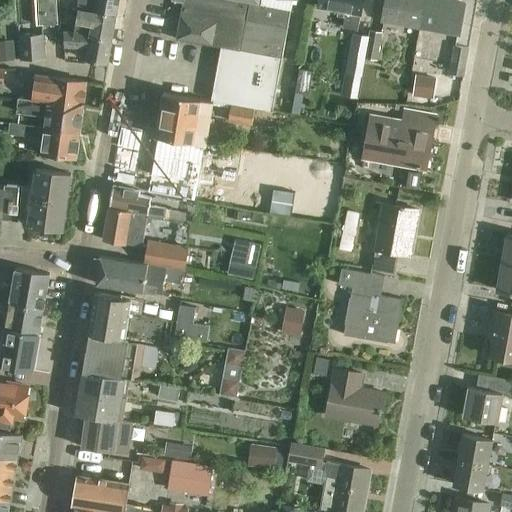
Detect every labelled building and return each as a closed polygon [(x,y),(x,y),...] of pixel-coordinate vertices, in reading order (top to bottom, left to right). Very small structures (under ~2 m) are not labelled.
[(35,0),(37,25),(59,23),(57,0),(35,0)] [(79,0),(78,8),(95,11),(116,15),(118,0),(79,0)] [(182,0),(176,39),(221,47),(211,99),(273,111),(273,110),(272,110),(292,1),(296,2),(296,0),(182,0)] [(363,0),(318,0),(318,6),(346,11),(343,27),(357,30),(360,14),(361,14),(363,0)] [(384,0),(381,20),(421,27),(425,0),(384,0)] [(465,4),(443,0),(425,0),(421,27),(460,34),(465,4)] [(80,12),(77,32),(91,33),(91,36),(112,39),(116,15),(95,11),(81,9),(80,12)] [(368,37),(364,58),(377,60),(382,32),(370,30),(368,37)] [(91,33),(77,32),(64,31),(65,47),(88,48),(86,59),(108,63),(112,39),(91,36),(91,33)] [(0,54),(15,54),(15,33),(0,33),(0,54)] [(22,59),(46,57),(44,35),(20,36),(22,59)] [(348,73),(344,94),(357,96),(361,76),(364,58),(368,37),(355,35),(348,73)] [(463,75),(468,48),(454,45),(449,75),(451,75),(451,73),(463,75)] [(377,64),(366,62),(362,87),(372,89),(377,64)] [(37,74),(33,98),(33,100),(83,106),(87,81),(37,74)] [(436,77),(416,75),(414,95),(433,97),(436,77)] [(164,92),(157,136),(204,143),(206,143),(213,100),(164,92)] [(45,114),(44,126),(44,127),(79,132),(83,107),(83,106),(33,100),(33,98),(19,96),(17,110),(45,114)] [(231,104),(228,120),(252,124),(255,108),(231,104)] [(435,115),(405,110),(403,120),(371,114),(363,157),(426,168),(429,151),(420,149),(424,125),(433,127),(435,115)] [(79,132),(44,127),(44,126),(10,121),(8,132),(42,137),(40,153),(76,158),(80,132),(79,132)] [(154,152),(147,192),(195,200),(202,161),(205,146),(156,138),(154,152)] [(28,224),(46,227),(63,229),(63,228),(58,227),(60,214),(65,215),(69,188),(64,187),(66,174),(71,174),(71,173),(36,168),(28,224)] [(109,206),(138,211),(138,213),(148,214),(186,221),(187,214),(165,210),(165,208),(150,205),(151,197),(139,194),(140,190),(113,185),(109,206)] [(0,186),(0,223),(1,223),(2,217),(17,218),(17,219),(18,217),(19,215),(22,210),(24,206),(25,202),(27,190),(12,188),(13,188),(0,186)] [(273,188),(271,200),(293,204),(295,192),(273,188)] [(238,193),(235,207),(249,209),(252,195),(238,193)] [(271,200),(269,212),(291,216),(293,204),(271,200)] [(376,248),(372,268),(395,272),(399,252),(410,254),(413,237),(409,237),(412,225),(416,226),(419,209),(385,203),(377,248),(376,248)] [(109,206),(103,239),(127,243),(142,246),(145,232),(148,214),(138,213),(138,211),(109,206)] [(511,234),(507,234),(502,261),(511,263),(511,234)] [(277,248),(277,236),(253,235),(253,247),(277,248)] [(133,260),(148,264),(168,266),(181,269),(185,270),(189,247),(148,240),(144,261),(133,259),(133,260)] [(96,283),(143,291),(148,264),(133,260),(100,255),(96,283)] [(258,265),(232,259),(229,273),(254,279),(258,265)] [(511,304),(511,263),(502,261),(497,289),(511,291),(511,301),(511,304)] [(168,266),(148,264),(143,291),(162,294),(164,280),(179,283),(181,275),(186,275),(186,270),(185,270),(181,269),(168,266)] [(0,282),(0,300),(43,308),(47,288),(49,274),(49,273),(27,269),(16,267),(13,284),(0,282)] [(395,342),(403,299),(381,295),(385,275),(342,267),(339,284),(353,287),(344,332),(395,342)] [(245,285),(243,299),(255,301),(258,288),(245,285)] [(141,315),(144,300),(94,292),(88,332),(90,332),(129,338),(129,340),(145,342),(163,345),(167,319),(141,315)] [(39,333),(43,308),(0,300),(0,310),(8,312),(6,327),(39,333)] [(176,336),(208,342),(210,325),(194,323),(196,307),(180,305),(176,336)] [(489,355),(511,359),(511,313),(493,310),(490,325),(494,326),(489,355)] [(0,345),(0,364),(32,370),(33,370),(35,357),(36,346),(38,335),(39,335),(39,333),(6,327),(2,346),(0,345)] [(90,332),(87,349),(86,349),(83,370),(126,377),(138,379),(145,342),(129,340),(129,338),(90,332)] [(230,347),(228,355),(235,364),(242,365),(245,350),(230,347)] [(382,411),(385,392),(356,386),(359,371),(336,367),(327,414),(377,423),(380,411),(382,411)] [(82,370),(79,388),(79,389),(81,390),(122,396),(126,377),(83,370),(82,370)] [(511,379),(489,376),(479,374),(476,387),(469,386),(464,415),(497,421),(502,393),(511,394),(511,379)] [(0,430),(9,432),(10,432),(12,419),(7,418),(8,414),(24,417),(29,387),(31,388),(31,386),(0,381),(0,430)] [(158,396),(178,400),(180,388),(160,384),(158,396)] [(75,413),(86,415),(118,419),(121,401),(80,394),(78,394),(75,413)] [(173,425),(175,412),(156,409),(154,423),(173,425)] [(122,420),(118,419),(86,415),(82,446),(117,451),(128,453),(128,452),(124,451),(126,440),(129,440),(132,422),(123,420),(123,419),(122,419),(122,420)] [(0,455),(17,459),(22,434),(10,432),(9,432),(0,430),(0,455)] [(462,433),(458,458),(488,464),(492,439),(462,433)] [(293,442),(289,460),(315,464),(316,459),(323,460),(325,448),(293,442)] [(0,499),(10,501),(17,459),(0,455),(0,499)] [(488,464),(458,458),(453,483),(483,489),(488,464)] [(212,467),(172,461),(168,491),(207,497),(212,467)] [(328,462),(319,511),(325,511),(326,509),(331,510),(342,511),(362,511),(370,469),(339,464),(328,462)] [(73,506),(76,506),(107,511),(150,511),(151,506),(137,504),(137,506),(127,505),(130,484),(78,475),(73,506)] [(511,494),(504,493),(502,505),(511,506),(511,494)] [(499,511),(489,510),(490,503),(456,497),(453,511),(499,511)] [(0,511),(7,511),(10,501),(0,499),(0,511)]
